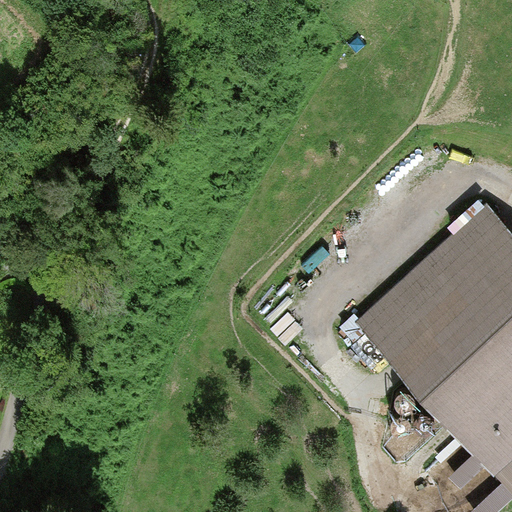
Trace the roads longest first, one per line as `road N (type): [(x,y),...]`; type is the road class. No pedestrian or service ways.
road 1 (track): [(29,257),(137,59),(145,19),(131,0)]
road 2 (residential): [(0,267),(29,257),(45,267),(0,464)]
